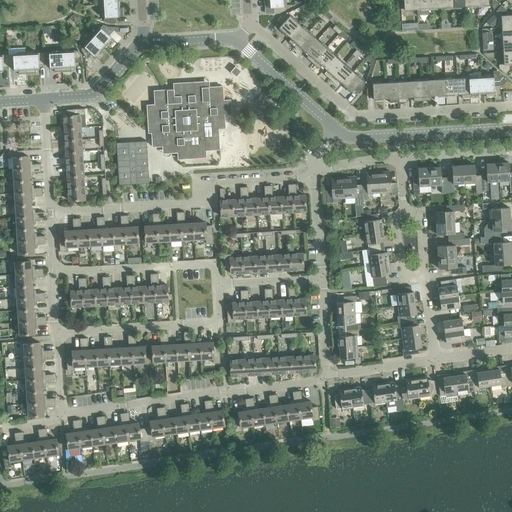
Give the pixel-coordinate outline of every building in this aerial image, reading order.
[(284,0),(264,0),(264,8),(273,7),(273,14),(279,14),(285,10),(284,0)] [(417,10),(416,0),(403,0),(404,10),(417,10)] [(428,0),(416,0),(417,10),(429,9),(428,0)] [(440,0),(428,0),(429,9),(441,8),(440,0)] [(440,0),(441,8),(453,7),(452,0),(440,0)] [(119,4),(103,5),(104,22),(111,24),(116,24),(116,17),(124,16),(123,8),(119,8),(119,4)] [(314,13),(320,18),(323,15),(317,10),(314,13)] [(279,28),(288,36),(299,24),(287,13),(280,17),(277,21),(282,25),(279,28)] [(511,14),(501,16),(501,28),(511,27),(511,14)] [(323,15),(320,18),(327,24),(329,20),(323,15)] [(288,42),(294,47),(308,32),(299,24),(288,36),(291,39),(288,42)] [(103,25),(92,37),(104,48),(106,45),(109,48),(115,41),(109,36),(113,31),(110,27),(103,25)] [(332,29),(338,34),(341,31),(335,25),(332,29)] [(511,27),(501,28),(502,40),(511,39),(511,27)] [(341,31),(338,34),(344,40),(347,36),(341,31)] [(303,50),(306,52),(317,40),(308,32),(294,47),(301,53),(303,50)] [(104,48),(92,37),(81,49),(84,56),(88,59),(92,54),(99,60),(105,53),(101,50),(104,48)] [(511,39),(502,40),(503,52),(511,51),(511,39)] [(306,58),(312,63),(326,48),(317,40),(306,52),(309,55),(306,58)] [(350,45),(356,50),(359,47),(353,41),(350,45)] [(359,47),(356,50),(362,55),(365,52),(359,47)] [(321,66),(324,68),(335,56),(326,48),(312,63),(319,69),(321,66)] [(78,51),(61,52),(63,72),(71,72),(71,67),(75,67),(75,63),(81,63),(81,57),(78,51)] [(511,51),(503,52),(504,64),(498,65),(499,69),(505,75),(509,70),(509,64),(511,63),(511,51)] [(61,52),(44,53),(44,65),(50,64),(50,69),(54,68),(54,72),(63,72),(61,52)] [(44,53),(26,54),(27,74),(35,74),(35,69),(39,69),(39,65),(44,65),(44,53)] [(26,54),(8,55),(8,67),(14,66),(14,71),(18,70),(18,75),(27,74),(26,54)] [(8,55),(0,55),(0,71),(3,71),(3,67),(8,67),(8,55)] [(324,74),(330,79),(344,64),(335,56),(324,68),(327,71),(324,74)] [(339,82),(342,84),(353,72),(346,66),(344,64),(330,79),(337,85),(339,82)] [(230,72),(236,77),(241,71),(235,66),(230,72)] [(493,76),(480,77),(482,93),(486,93),(486,97),(495,96),(494,82),(499,81),(503,76),(497,70),(492,71),(493,76)] [(353,72),(342,84),(352,92),(354,89),(359,94),(363,90),(365,83),(353,72)] [(468,77),(456,78),(458,95),(462,94),(462,98),(470,98),(468,77)] [(480,77),(468,77),(470,98),(479,97),(478,93),(482,93),(480,77)] [(456,78),(444,79),(446,95),(458,95),(456,78)] [(444,79),(432,80),(434,96),(446,95),(444,79)] [(432,80),(420,81),(422,101),(430,100),(430,96),(434,96),(432,80)] [(408,81),(396,82),(398,103),(406,102),(406,98),(409,98),(408,81)] [(420,81),(408,81),(409,98),(413,97),(414,102),(422,101),(420,81)] [(224,115),(231,114),(230,100),(223,100),(222,86),(195,88),(194,82),(173,83),(173,89),(154,90),(155,104),(147,105),(149,134),(152,133),(153,147),(177,146),(178,159),(206,157),(206,150),(220,149),(218,129),(224,129),(224,115)] [(384,83),(385,99),(389,99),(390,103),(398,103),(396,82),(384,83)] [(373,100),(385,99),(384,83),(368,84),(366,91),(366,96),(373,96),(373,100)] [(63,116),(64,128),(80,127),(80,116),(85,115),(84,109),(66,110),(67,116),(63,116)] [(64,128),(65,140),(81,139),(80,127),(64,128)] [(65,140),(66,152),(82,151),(81,139),(65,140)] [(149,184),(146,141),(116,143),(118,186),(149,184)] [(12,158),(13,170),(40,168),(40,164),(32,164),(32,162),(28,162),(28,156),(22,157),(21,151),(8,151),(9,158),(12,158)] [(66,152),(66,165),(83,164),(82,151),(66,152)] [(487,179),(481,179),(482,191),(488,191),(487,182),(498,181),(497,163),(486,164),(487,179)] [(508,163),(497,163),(498,181),(509,181),(510,193),(511,192),(511,177),(509,178),(508,163)] [(66,165),(67,177),(83,176),(83,164),(66,165)] [(474,165),(463,166),(464,183),(475,183),(476,194),(482,193),(482,191),(481,179),(475,180),(474,165)] [(453,181),(447,181),(448,193),(454,193),(453,184),(464,183),(463,166),(452,166),(453,181)] [(440,167),(429,168),(430,186),(441,185),(442,194),(448,193),(447,181),(441,182),(440,167)] [(13,170),(14,182),(29,181),(29,175),(33,175),(32,173),(41,172),(40,168),(13,170)] [(430,186),(429,168),(418,168),(419,183),(413,184),(414,196),(420,195),(419,186),(430,186)] [(390,172),(378,173),(379,193),(391,192),(391,195),(397,195),(397,183),(391,183),(390,172)] [(361,185),(361,188),(362,200),(368,199),(368,193),(379,193),(378,173),(366,173),(367,185),(361,185)] [(67,177),(68,189),(84,187),(83,176),(67,177)] [(343,178),(344,198),(355,197),(355,206),(363,205),(362,200),(361,188),(356,188),(355,177),(343,178)] [(333,199),(344,198),(343,178),(331,179),(332,190),(326,190),(327,203),(333,202),(333,199)] [(14,182),(15,194),(42,192),(42,188),(33,188),(33,186),(30,186),(29,181),(14,182)] [(84,187),(68,189),(69,201),(85,200),(84,187)] [(15,194),(15,206),(31,205),(31,199),(34,199),(34,197),(42,196),(42,192),(15,194)] [(306,212),(305,195),(292,196),(293,212),(306,212)] [(292,196),(280,197),(281,213),(293,212),(292,196)] [(281,213),(280,197),(268,198),(269,214),(281,213)] [(257,214),(256,198),(244,199),(245,215),(257,214)] [(268,198),(256,198),(257,214),(269,214),(268,198)] [(244,199),(232,200),(233,216),(245,215),(244,199)] [(233,216),(232,200),(220,201),(221,217),(233,216)] [(492,220),(510,219),(509,208),(494,209),(494,203),(482,203),(482,210),(491,209),(492,220)] [(15,206),(16,218),(43,216),(43,212),(35,212),(35,210),(31,210),(31,205),(15,206)] [(435,212),(436,223),(454,222),(453,211),(464,211),(464,205),(450,205),(450,211),(435,212)] [(363,222),(365,233),(384,230),(382,219),(369,221),(368,215),(363,216),(364,222),(363,222)] [(16,218),(17,230),(32,229),(32,223),(36,223),(35,221),(44,220),(43,216),(16,218)] [(483,232),(484,238),(496,237),(495,231),(510,230),(510,219),(492,220),(493,231),(483,232)] [(452,234),(452,240),(464,239),(464,233),(455,233),(454,222),(436,223),(437,235),(452,234)] [(182,240),(194,239),(193,223),(181,224),(182,240)] [(193,223),(194,239),(205,239),(206,244),(213,243),(211,225),(205,226),(205,223),(193,223)] [(170,241),(182,240),(181,224),(169,225),(170,241)] [(146,242),(158,242),(157,225),(145,226),(146,242)] [(158,242),(170,241),(169,225),(157,225),(158,242)] [(125,227),(113,228),(114,244),(126,244),(125,227)] [(138,243),(137,227),(125,227),(126,244),(138,243)] [(114,244),(113,228),(101,229),(102,245),(114,244)] [(17,230),(18,242),(45,240),(45,236),(36,236),(36,234),(33,234),(32,229),(17,230)] [(101,229),(89,230),(90,246),(102,245),(101,229)] [(78,247),(77,230),(65,231),(65,238),(59,238),(60,251),(67,251),(66,247),(78,247)] [(90,246),(89,230),(77,230),(78,247),(90,246)] [(367,244),(368,249),(381,248),(380,242),(385,241),(384,230),(365,233),(366,244),(367,244)] [(493,243),(494,254),(511,253),(511,242),(496,243),(496,237),(484,238),(480,238),(480,244),(493,243)] [(437,246),(438,258),(456,256),(455,245),(469,245),(469,238),(464,239),(452,240),(452,245),(437,246)] [(45,240),(18,242),(18,254),(34,253),(34,247),(37,247),(37,245),(45,244),(45,240)] [(368,255),(370,266),(389,263),(387,252),(381,253),(381,248),(368,249),(369,255),(368,255)] [(302,253),(290,254),(291,270),(303,270),(302,253)] [(511,254),(511,253),(494,254),(495,265),(482,266),(482,272),(498,271),(498,265),(511,264),(511,254)] [(243,273),(242,257),(230,258),(230,254),(223,255),(224,268),(230,267),(231,274),(243,273)] [(290,254),(278,255),(279,271),(291,270),(290,254)] [(278,255),(266,256),(267,272),(279,271),(278,255)] [(254,256),(242,257),(243,273),(255,273),(254,256)] [(266,256),(254,256),(255,273),(267,272),(266,256)] [(456,256),(438,258),(439,269),(454,268),(454,274),(466,273),(466,267),(457,267),(456,256)] [(15,262),(16,275),(43,273),(43,269),(35,269),(34,267),(31,267),(30,261),(15,262)] [(389,263),(370,266),(371,277),(372,277),(374,286),(386,284),(385,275),(390,274),(389,263)] [(16,275),(16,287),(32,286),(32,280),(35,280),(35,278),(43,277),(43,273),(16,275)] [(438,288),(439,299),(458,296),(455,279),(448,280),(449,286),(438,288)] [(511,279),(501,280),(501,292),(511,290),(511,279)] [(168,301),(167,285),(155,286),(156,302),(168,301)] [(16,287),(17,298),(44,297),(44,293),(36,293),(36,291),(32,291),(32,286),(16,287)] [(155,286),(143,287),(144,303),(156,302),(155,286)] [(131,287),(119,288),(120,304),(132,303),(131,287)] [(144,303),(143,287),(131,287),(132,303),(144,303)] [(120,304),(119,288),(107,289),(108,305),(120,304)] [(396,295),(397,305),(415,303),(413,292),(398,294),(397,288),(393,289),(393,295),(396,295)] [(96,306),(95,289),(83,290),(84,306),(96,306)] [(107,289),(95,289),(96,306),(108,305),(107,289)] [(84,306),(83,290),(70,291),(71,307),(84,306)] [(497,308),(497,309),(510,308),(510,302),(511,302),(511,290),(501,292),(502,297),(496,300),(496,302),(497,308)] [(369,292),(358,292),(358,300),(369,299),(369,292)] [(336,303),(337,314),(355,313),(354,302),(356,302),(356,296),(343,297),(344,302),(336,303)] [(458,296),(439,299),(441,310),(460,307),(458,296)] [(17,298),(18,310),(33,309),(33,304),(37,304),(36,301),(45,301),(44,297),(17,298)] [(293,299),(281,300),(282,316),(294,315),(293,299)] [(306,315),(305,299),(293,299),(294,315),(306,315)] [(282,316),(281,300),(269,301),(270,317),(282,316)] [(269,301),(257,302),(258,318),(270,317),(269,301)] [(246,318),(245,302),(232,303),(233,310),(227,310),(228,323),(234,323),(234,319),(246,318)] [(258,318),(257,302),(245,302),(246,318),(258,318)] [(397,317),(398,322),(402,322),(401,316),(416,314),(415,303),(397,305),(399,316),(397,317)] [(477,304),(463,306),(463,312),(477,310),(477,304)] [(498,326),(504,326),(511,324),(511,313),(510,314),(510,308),(497,309),(498,326)] [(18,310),(19,322),(46,321),(46,317),(37,317),(37,315),(34,315),(33,309),(18,310)] [(481,311),(471,312),(472,322),(482,321),(481,311)] [(345,325),(345,330),(353,330),(358,329),(358,324),(355,324),(355,313),(337,314),(338,325),(345,325)] [(443,321),(444,332),(463,330),(461,319),(443,321)] [(46,321),(19,322),(19,335),(35,334),(34,328),(38,328),(38,325),(46,325),(46,321)] [(401,328),(402,339),(420,336),(418,325),(403,327),(402,322),(398,322),(398,328),(401,328)] [(511,324),(504,326),(504,331),(498,333),(499,343),(511,342),(511,336),(511,324)] [(339,336),(339,348),(357,346),(356,336),(358,335),(358,329),(353,330),(345,330),(346,336),(339,336)] [(463,330),(444,332),(446,344),(470,340),(470,336),(464,335),(463,330)] [(420,336),(402,339),(404,349),(402,350),(402,356),(415,354),(414,348),(421,347),(420,336)] [(200,343),(201,359),(213,359),(213,364),(220,363),(219,345),(213,346),(213,342),(200,343)] [(24,344),(25,356),(52,354),(52,350),(43,351),(43,348),(40,348),(39,343),(24,344)] [(189,360),(201,359),(200,343),(188,344),(189,360)] [(177,361),(189,360),(188,344),(176,345),(177,361)] [(153,362),(165,361),(164,345),(152,346),(153,362)] [(165,361),(177,361),(176,345),(164,345),(165,361)] [(357,346),(339,348),(340,359),(355,358),(355,363),(360,363),(360,357),(357,357),(357,346)] [(132,347),(120,348),(121,364),(133,363),(132,347)] [(146,363),(145,347),(132,347),(133,363),(146,363)] [(121,364),(120,348),(108,349),(109,365),(121,364)] [(97,366),(96,349),(84,350),(85,366),(97,366)] [(108,349),(96,349),(97,366),(109,365),(108,349)] [(74,367),(85,366),(84,350),(72,351),(72,358),(66,358),(67,371),(74,371),(74,367)] [(25,356),(25,368),(41,367),(41,362),(44,362),(44,359),(52,358),(52,354),(25,356)] [(315,355),(302,356),(303,372),(316,371),(315,355)] [(302,356),(290,357),(291,373),(303,372),(302,356)] [(278,357),(266,358),(267,374),(279,374),(278,357)] [(290,357),(278,357),(279,374),(291,373),(290,357)] [(266,358),(254,359),(255,375),(267,374),(266,358)] [(254,359),(242,360),(243,376),(255,375),(254,359)] [(243,376),(242,360),(230,360),(231,376),(243,376)] [(494,370),(488,371),(490,386),(501,384),(501,387),(507,386),(504,365),(494,367),(494,370)] [(25,368),(26,380),(53,378),(53,374),(45,375),(45,372),(41,372),(41,367),(25,368)] [(481,369),(470,370),(474,391),(479,391),(479,388),(490,386),(488,371),(481,372),(481,369)] [(461,375),(454,376),(456,391),(467,389),(468,392),(474,391),(470,370),(460,372),(461,375)] [(457,396),(456,391),(454,376),(448,377),(447,374),(437,375),(440,396),(446,396),(446,398),(457,396)] [(427,377),(416,379),(419,397),(430,396),(430,395),(436,394),(434,382),(428,382),(427,377)] [(26,380),(27,392),(42,391),(42,386),(46,386),(45,383),(54,382),(53,378),(26,380)] [(406,386),(400,387),(402,399),(408,398),(408,399),(419,397),(416,379),(405,380),(406,386)] [(403,406),(402,399),(400,387),(395,387),(394,382),(383,383),(386,402),(387,409),(397,407),(397,411),(404,410),(403,406)] [(373,391),(367,391),(369,404),(375,403),(375,404),(386,402),(383,383),(372,385),(373,391)] [(361,387),(350,388),(353,407),(364,406),(363,405),(369,404),(367,391),(362,392),(361,387)] [(135,388),(123,389),(124,401),(136,399),(135,392),(135,388)] [(353,407),(350,388),(339,390),(340,396),(334,396),(336,409),(341,408),(342,409),(353,407)] [(27,392),(27,404),(55,402),(55,398),(46,399),(46,396),(43,396),(42,391),(27,392)] [(291,404),(286,405),(288,420),(300,418),(296,391),(292,392),(293,400),(291,400),(291,404)] [(300,391),(296,391),(300,418),(312,417),(312,420),(319,419),(317,406),(311,407),(310,401),(305,402),(304,399),(302,399),(300,391)] [(277,394),(273,395),(277,422),(288,420),(286,405),(281,406),(280,402),(278,402),(277,394)] [(268,408),(262,408),(265,424),(277,422),(273,395),(269,396),(270,404),(267,404),(268,408)] [(253,426),(249,398),(245,399),(246,407),(243,408),(244,411),(238,412),(239,418),(233,419),(235,432),(242,431),(241,427),(253,426)] [(253,398),(249,398),(253,426),(265,424),(262,408),(257,409),(257,406),(254,406),(253,398)] [(212,400),(208,401),(212,428),(224,426),(222,410),(216,411),(216,408),(213,408),(212,400)] [(203,413),(198,414),(200,429),(212,428),(208,401),(204,401),(205,409),(203,410),(203,413)] [(55,402),(27,404),(28,416),(44,415),(43,410),(47,409),(47,407),(55,406),(55,402)] [(179,417),(174,418),(176,433),(188,431),(184,404),(180,405),(181,413),(179,413),(179,417)] [(188,404),(184,404),(188,431),(200,429),(198,414),(193,415),(192,411),(190,412),(188,404)] [(165,407),(161,408),(165,435),(176,433),(174,418),(169,418),(168,415),(166,415),(165,407)] [(151,427),(145,428),(147,441),(154,440),(153,436),(165,435),(161,408),(156,408),(158,416),(155,417),(156,420),(150,421),(151,427)] [(119,426),(114,427),(116,442),(128,440),(124,413),(120,414),(121,422),(119,422),(119,426)] [(128,413),(124,413),(128,440),(140,438),(140,442),(147,441),(145,428),(139,429),(138,423),(132,424),(132,420),(129,421),(128,413)] [(104,416),(100,417),(104,444),(116,442),(114,427),(109,427),(108,424),(106,424),(104,416)] [(95,429),(90,430),(92,445),(104,444),(100,417),(96,417),(97,425),(95,426),(95,429)] [(339,417),(330,418),(331,428),(340,427),(339,417)] [(81,447),(77,420),(73,421),(74,429),(71,429),(72,433),(66,434),(68,449),(81,447)] [(81,420),(77,420),(81,447),(92,445),(90,430),(85,431),(84,427),(82,428),(81,420)] [(46,428),(42,429),(46,456),(58,454),(56,439),(50,440),(50,436),(47,436),(46,428)] [(37,442),(32,442),(34,458),(46,456),(42,429),(38,430),(39,438),(36,438),(37,442)] [(22,460),(18,432),(14,433),(15,441),(13,442),(13,445),(8,446),(9,458),(10,461),(22,460)] [(22,432),(18,432),(22,460),(34,458),(32,442),(27,443),(26,440),(23,440),(22,432)] [(147,444),(140,445),(141,454),(148,453),(147,444)]
